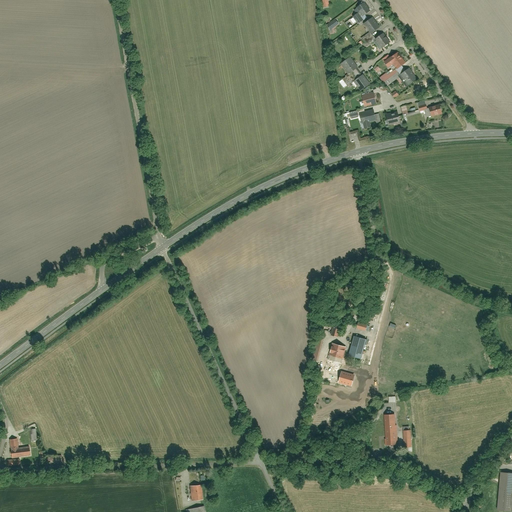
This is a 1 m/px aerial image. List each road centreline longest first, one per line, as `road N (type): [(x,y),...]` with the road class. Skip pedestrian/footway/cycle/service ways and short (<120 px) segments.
road 1 (tertiary): [(162,248),(286,173),(373,147),(476,134)]
road 2 (residential): [(0,469),(258,463)]
road 3 (unclassified): [(162,248),(119,0)]
road 4 (unclassified): [(258,463),(162,248)]
road 5 (tertiary): [(0,364),(162,248)]
road 6 (track): [(359,151),(378,255),(348,330)]
road 7 (unclassified): [(370,0),(476,134)]
road 8 (track): [(399,449),(383,461),(258,463)]
